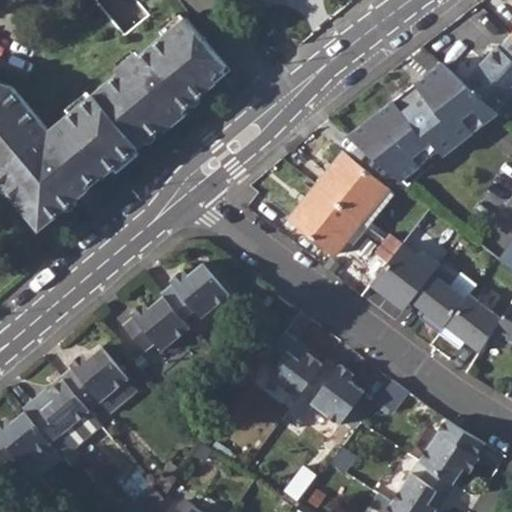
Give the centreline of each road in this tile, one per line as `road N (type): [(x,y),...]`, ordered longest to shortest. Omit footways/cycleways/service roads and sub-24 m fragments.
road 1 (residential): [(184,192),(511,428)]
road 2 (tertiary): [(184,192),(283,100),(419,0)]
road 3 (tertiary): [(0,345),(184,192)]
